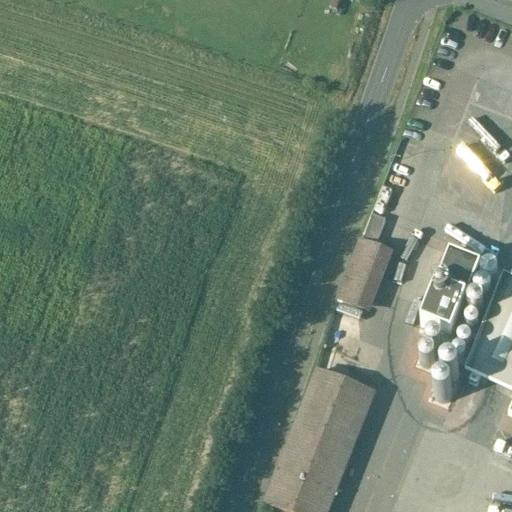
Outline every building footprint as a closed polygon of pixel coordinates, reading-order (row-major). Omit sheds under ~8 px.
[(440,252),(403,320),(433,336),(444,314),(454,320),(463,302),(449,295),(460,274),(468,278),(475,266),(461,259),(459,262),(440,252)] [(495,281),(496,278),(495,275),(493,273),(491,272),(488,271),(486,272),(483,273),(482,276),(482,278),(482,281),(484,283),(486,285),(489,285),(491,285),(494,283),(495,281)] [(489,298),(489,295),(489,292),(487,290),(485,289),(482,288),(479,289),(477,290),(475,293),(475,295),(476,298),(477,300),(479,302),(482,302),(485,302),(487,300),(489,298)] [(482,316),(483,314),(482,311),(481,309),(478,307),(475,307),(473,307),(471,309),(469,311),(469,314),(469,317),(471,319),(473,320),(476,321),(479,320),(481,319),(482,316)] [(478,331),(478,329),(477,326),(476,324),(474,322),(471,322),(468,323),(466,324),(465,326),(464,329),(465,332),(466,334),(469,335),(471,336),(474,335),(476,334),(478,331)] [(426,344),(425,347),(426,350),(428,353),(430,355),(434,355),(437,355),(439,353),(441,350),(442,347),(441,344),(439,341),(437,339),(434,339),(430,339),(428,341),(426,344)] [(457,345),(456,348),(457,350),(459,353),(461,354),(464,354),(467,354),(469,352),(470,350),(471,347),(470,345),(468,342),(466,341),(463,341),(461,341),(459,343),(457,345)] [(419,360),(418,363),(419,366),(421,369),(423,370),(427,371),(430,370),(432,368),(434,366),(435,363),(434,359),(432,357),(430,355),(426,354),(423,355),(421,357),(419,360)] [(465,363),(465,361),(465,358),(463,356),(461,354),(458,354),(456,355),(453,356),(452,358),(452,361),(452,364),(454,366),(456,367),(459,368),(461,367),(464,366),(465,363)] [(457,380),(458,377),(457,374),(455,371),(452,369),(449,368),(445,369),(442,371),(441,374),(440,377),(441,381),(443,383),(446,385),(449,386),(452,385),(455,383),(457,380)] [(315,375),(263,508),(274,511),(329,511),(374,398),(315,375)] [(450,399),(451,395),(450,392),(448,389),(445,387),(442,387),(438,387),(435,389),(434,392),(433,396),(434,399),(436,402),(439,404),(442,404),(445,403),(448,401),(450,399)]
